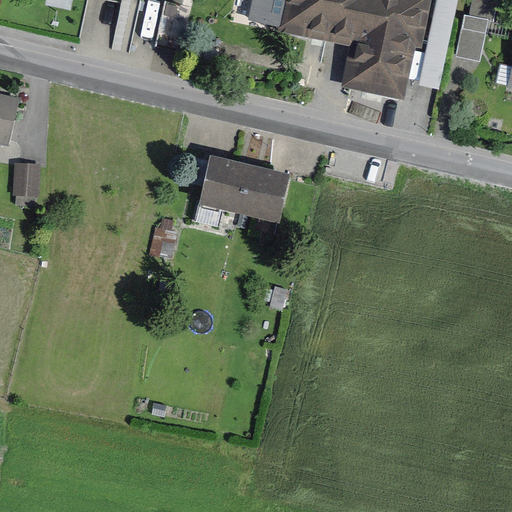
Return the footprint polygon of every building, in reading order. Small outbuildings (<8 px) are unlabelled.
[(254,0),(249,19),(289,29),(295,0),(254,0)] [(295,0),(289,29),(361,46),(351,83),(403,96),(427,0),(295,0)] [(435,0),(423,77),(444,80),(457,0),(435,0)] [(484,55),(490,10),(466,7),(460,51),(484,55)] [(15,102),(0,98),(0,140),(5,142),(15,102)] [(291,171),(219,154),(209,198),(281,215),(291,171)] [(38,167),(16,166),(15,194),(37,196),(38,167)]
